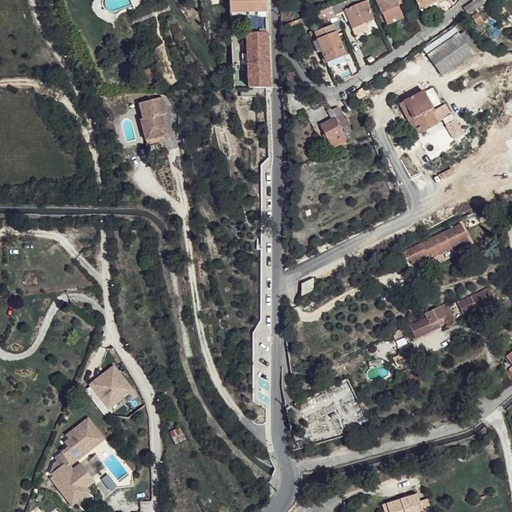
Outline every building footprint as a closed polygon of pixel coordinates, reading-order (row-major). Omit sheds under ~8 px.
[(229,0),(230,13),(256,12),(257,12),(257,6),(266,5),(265,0),(229,0)] [(352,0),(344,3),(346,9),(344,11),(352,29),(366,23),(373,20),(366,1),(365,2),(354,6),(352,1),(352,0)] [(376,0),(386,22),(402,15),(398,6),(395,0),(376,0)] [(415,0),(419,10),(421,9),(423,15),(435,11),(432,4),(436,3),(437,2),(442,0),(415,0)] [(471,0),(473,2),(478,9),(483,6),(478,0),(471,0)] [(464,8),(469,14),(470,14),(476,10),(478,9),(473,2),(464,8)] [(256,12),(256,34),(267,33),(266,16),(266,5),(257,6),(257,12),(256,12)] [(317,13),(319,18),(325,15),(334,12),(332,8),(332,6),(317,13)] [(287,25),(288,27),(289,27),(289,28),(302,23),(302,24),(318,18),(319,18),(317,13),(287,25)] [(482,20),(478,13),(472,17),(476,24),(482,20)] [(427,27),(422,16),(415,19),(421,31),(427,27)] [(366,23),(352,29),(354,36),(369,30),(366,23)] [(315,35),(317,40),(326,37),(335,33),(332,25),(323,29),(314,33),(315,35)] [(466,30),(459,34),(473,54),(479,49),(466,30)] [(247,34),(248,63),(268,63),(267,33),(256,34),(247,34)] [(335,33),(326,37),(337,62),(338,65),(347,61),(336,33),(335,33)] [(427,55),(442,76),(473,54),(459,34),(458,33),(427,55)] [(317,40),(321,51),(327,65),(328,66),(337,62),(326,37),(317,40)] [(312,42),(317,53),(319,52),(321,51),(317,40),(312,42)] [(319,52),(325,66),(327,65),(321,51),(319,52)] [(248,63),(249,89),(268,88),(269,88),(268,63),(248,63)] [(298,85),(294,73),(286,75),(290,87),(298,85)] [(404,101),(413,119),(429,109),(429,110),(432,109),(424,92),(404,101)] [(353,94),(343,101),(350,112),(359,105),(353,94)] [(162,98),(139,104),(143,119),(140,120),(146,141),(159,137),(168,134),(163,115),(167,113),(162,98)] [(400,104),(408,121),(413,119),(404,101),(400,104)] [(331,109),(327,110),(332,119),(321,125),(330,141),(327,142),(331,150),(348,141),(344,134),(342,129),(348,126),(342,115),(337,106),(331,110),(331,109)] [(420,133),(420,134),(437,124),(429,110),(429,109),(413,119),(417,126),(420,133)] [(417,126),(413,119),(408,121),(412,129),(417,126)] [(412,129),(415,135),(420,133),(417,126),(412,129)] [(459,143),(464,140),(459,129),(456,130),(455,127),(451,129),(453,133),(455,133),(459,143)] [(159,137),(146,141),(148,147),(161,144),(159,137)] [(384,139),(377,142),(383,155),(389,152),(387,146),(384,140),(384,139)] [(379,147),(374,149),(379,158),(383,156),(379,147)] [(486,157),(474,162),(479,172),(491,167),(486,157)] [(397,169),(391,172),(396,182),(402,180),(397,169)] [(460,223),(406,250),(408,254),(416,250),(419,257),(418,257),(420,260),(427,256),(440,249),(442,252),(450,248),(445,237),(453,233),(454,235),(464,231),(460,223)] [(453,233),(445,237),(450,248),(452,252),(460,248),(454,235),(453,233)] [(440,249),(427,256),(429,260),(442,254),(442,252),(440,249)] [(408,254),(411,260),(411,261),(413,265),(420,261),(420,260),(418,257),(419,257),(416,250),(408,254)] [(406,251),(399,254),(403,264),(411,260),(408,254),(406,251)] [(301,285),(301,297),(313,291),(313,279),(301,285)] [(488,288),(457,303),(463,315),(494,300),(488,288)] [(447,303),(416,318),(417,321),(422,333),(433,328),(434,331),(441,327),(441,326),(438,320),(446,317),(452,314),(447,303)] [(438,320),(441,326),(448,323),(446,317),(438,320)] [(417,321),(408,325),(414,337),(422,333),(417,321)] [(401,329),(392,334),(395,339),(404,335),(401,329)] [(112,368),(84,390),(102,414),(110,408),(108,405),(128,389),(112,368)] [(66,465),(101,439),(88,421),(67,437),(69,438),(64,442),(68,447),(54,457),(57,460),(53,463),(50,474),(72,503),(87,492),(66,465)] [(171,432),(177,445),(187,440),(181,428),(171,432)] [(91,481),(80,466),(72,472),(83,487),(91,481)] [(113,484),(106,476),(102,479),(108,488),(113,484)] [(430,511),(427,501),(420,503),(417,495),(386,504),(387,511),(430,511)]
